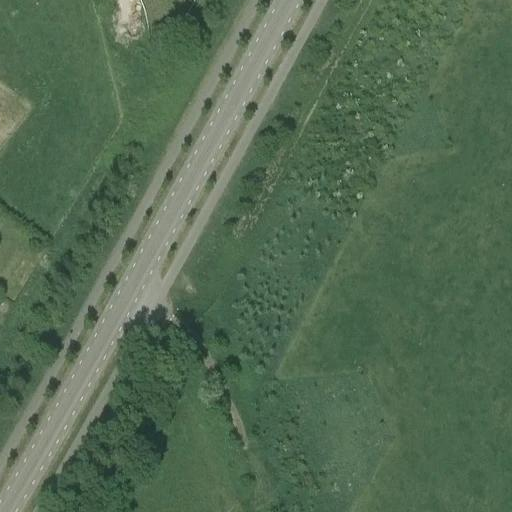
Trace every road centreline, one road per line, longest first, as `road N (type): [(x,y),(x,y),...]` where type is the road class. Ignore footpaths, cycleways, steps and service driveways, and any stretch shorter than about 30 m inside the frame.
road 1 (tertiary): [(6,511),(291,0)]
road 2 (track): [(133,289),(195,341),(278,511)]
